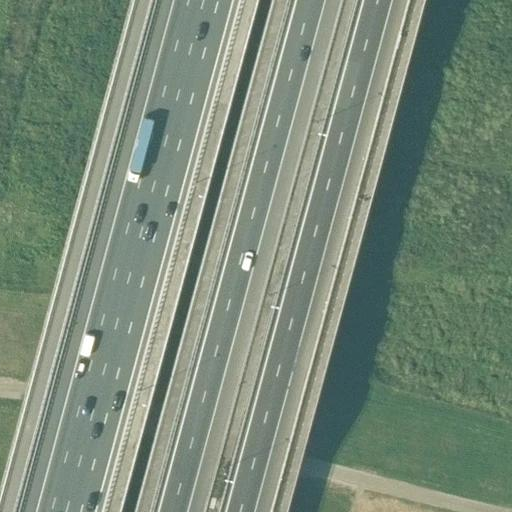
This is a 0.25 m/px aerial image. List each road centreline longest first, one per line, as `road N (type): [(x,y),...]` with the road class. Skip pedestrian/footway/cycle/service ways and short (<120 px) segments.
road 1 (motorway): [(238,511),(374,0)]
road 2 (motorway): [(172,511),(307,0)]
road 3 (motorway): [(200,0),(65,511)]
road 4 (unclassified): [(139,0),(5,511)]
road 5 (unclassified): [(490,511),(0,389)]
